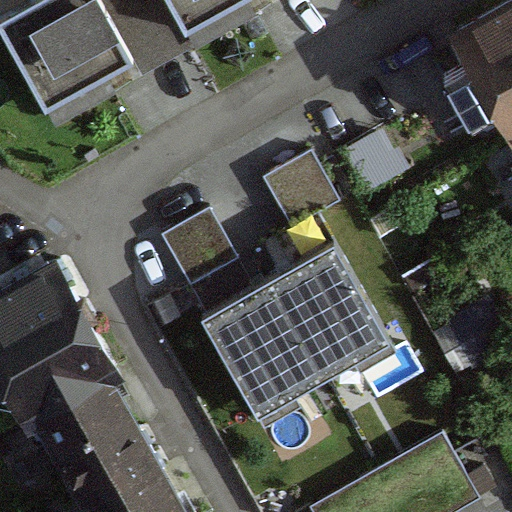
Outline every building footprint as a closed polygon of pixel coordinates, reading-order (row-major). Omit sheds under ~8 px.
[(128,42),(104,0),(11,0),(3,4),(47,86),(128,42)] [(231,0),(174,0),(186,23),(231,0)] [(511,0),(500,0),(461,22),(511,114),(511,0)] [(292,215),(340,190),(314,141),(267,165),(292,215)] [(169,218),(188,274),(238,257),(219,201),(169,218)] [(323,361),(386,325),(334,233),(270,270),(323,361)] [(44,400),(109,364),(121,357),(62,251),(0,285),(0,368),(24,411),(44,400)] [(259,397),(323,361),(270,270),(207,306),(259,397)] [(44,400),(87,478),(152,442),(109,364),(44,400)] [(323,511),(435,511),(475,489),(441,429),(317,500),(323,511)] [(87,478),(106,511),(191,511),(152,442),(87,478)]
